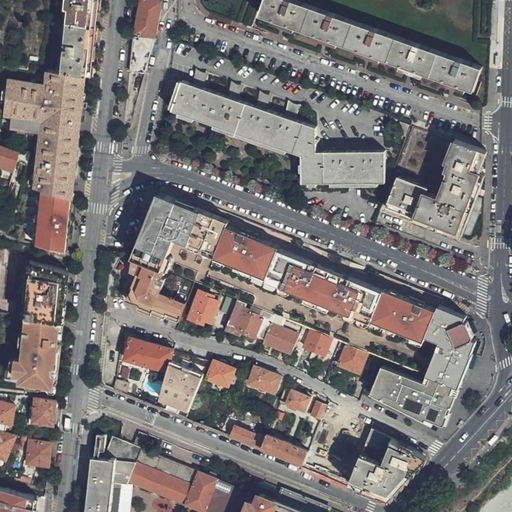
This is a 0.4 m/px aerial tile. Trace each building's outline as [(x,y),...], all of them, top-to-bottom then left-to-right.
[(98,1),(97,0),(55,0),(54,21),(77,23),(95,24),(98,1)] [(153,38),(156,38),(159,24),(162,5),(163,3),(162,1),(155,0),(142,0),(137,35),(153,38)] [(457,58),(388,34),(342,17),(293,0),(266,0),(261,14),(274,19),(272,23),(296,31),(297,27),(316,35),(315,38),(337,46),(339,42),(359,50),(357,53),(381,62),(382,58),(401,65),(399,68),(423,77),(425,73),(444,80),(443,84),(466,92),(468,88),(474,91),(483,68),(457,58)] [(93,46),(95,24),(77,23),(54,21),(48,70),(70,72),(82,74),(90,75),(93,46)] [(138,72),(145,73),(153,49),(155,39),(146,39),(133,37),(130,71),(138,72)] [(69,197),(82,74),(70,72),(48,70),(43,69),(41,81),(4,76),(0,113),(8,115),(37,118),(36,128),(29,187),(40,190),(60,194),(69,197)] [(318,152),(317,128),(295,120),(299,108),(291,105),(287,117),(267,109),(271,98),(262,95),(258,107),(238,99),(241,88),(233,85),(230,97),(203,87),(207,76),(198,74),(195,84),(185,81),(173,111),(228,130),(273,145),(304,156),(304,184),(385,184),(385,152),(318,152)] [(8,115),(7,125),(36,128),(37,118),(8,115)] [(480,148),(457,140),(449,161),(451,162),(448,169),(451,170),(447,182),(441,198),(426,192),(428,187),(400,176),(389,206),(461,234),(472,204),(481,181),(483,174),(477,172),(481,160),(485,150),(480,148)] [(0,167),(10,171),(16,151),(0,146),(0,167)] [(60,194),(40,190),(34,240),(56,245),(64,246),(69,197),(60,194)] [(408,325),(420,329),(424,318),(430,303),(402,292),(384,286),(383,288),(361,279),(349,275),(347,280),(341,278),(343,272),(317,262),(314,268),(309,266),(311,259),(275,245),(274,245),(274,244),(257,237),(258,234),(236,225),(235,229),(220,223),(222,219),(157,195),(149,213),(153,215),(145,236),(142,235),(133,258),(135,259),(150,265),(165,271),(178,240),(192,246),(193,243),(220,254),(218,259),(263,276),(274,281),(329,301),(353,311),(355,308),(372,314),(406,328),(408,325)] [(146,212),(138,234),(142,235),(145,236),(153,215),(149,213),(146,212)] [(224,214),(222,219),(220,223),(235,229),(236,225),(258,234),(257,237),(274,244),(274,245),(275,245),(311,259),(309,266),(314,268),(317,262),(343,272),(341,278),(347,280),(349,275),(361,279),(364,272),(343,264),(345,260),(316,249),(314,254),(296,246),(297,242),(224,214)] [(0,314),(11,316),(19,242),(0,238),(0,314)] [(226,295),(238,299),(242,301),(251,305),(262,309),(276,314),(284,318),(305,326),(322,332),(342,341),(349,343),(370,352),(379,355),(384,357),(395,361),(403,364),(406,366),(416,337),(420,329),(408,325),(406,328),(372,314),(355,308),(353,311),(329,301),(274,281),(263,276),(218,259),(220,254),(193,243),(192,246),(178,240),(165,271),(171,273),(186,279),(197,283),(208,287),(226,295)] [(70,258),(71,248),(64,246),(56,245),(55,255),(70,258)] [(194,289),(197,283),(186,279),(171,273),(165,271),(150,265),(135,259),(133,258),(131,271),(129,288),(133,290),(129,302),(166,317),(180,323),(185,312),(189,302),(194,289)] [(66,295),(69,270),(30,260),(24,317),(63,321),(66,295)] [(384,286),(402,292),(405,283),(365,268),(364,272),(361,279),(383,288),(384,286)] [(430,303),(433,294),(405,283),(402,292),(430,303)] [(212,322),(220,302),(213,299),(214,296),(200,291),(191,313),(190,318),(204,324),(205,319),(212,322)] [(440,296),(433,294),(430,303),(436,305),(437,302),(440,296)] [(230,316),(236,301),(227,297),(222,312),(230,316)] [(242,301),(238,299),(234,310),(227,330),(241,336),(242,332),(258,338),(258,336),(266,339),(273,322),(276,314),(262,309),(251,305),(242,301)] [(408,366),(409,367),(415,369),(425,373),(427,374),(433,376),(450,383),(459,387),(471,354),(469,353),(471,349),(453,345),(455,341),(463,318),(462,317),(463,312),(459,310),(437,302),(436,305),(430,303),(424,318),(420,329),(422,330),(408,366)] [(284,318),(276,314),(273,322),(266,339),(264,343),(273,346),(293,354),(298,342),(305,326),(284,318)] [(62,333),(63,321),(24,317),(20,359),(13,358),(12,371),(13,371),(14,374),(14,376),(25,377),(24,383),(56,386),(61,345),(59,345),(60,333),(62,333)] [(466,319),(463,318),(455,341),(453,345),(471,349),(475,338),(471,336),(472,332),(466,319)] [(327,353),(335,357),(342,341),(322,332),(305,326),(298,342),(306,345),(306,347),(320,353),(326,355),(327,353)] [(175,351),(175,349),(131,337),(130,340),(128,349),(125,359),(169,371),(175,351)] [(370,352),(349,343),(342,360),(340,365),(361,374),(368,356),(370,352)] [(204,375),(210,361),(175,351),(169,371),(163,392),(163,394),(171,398),(181,402),(191,406),(197,392),(204,375)] [(285,378),(214,360),(187,419),(227,435),(235,417),(267,427),(285,378)] [(459,387),(427,374),(424,381),(383,366),(373,393),(382,398),(420,416),(428,421),(438,425),(440,422),(443,423),(445,422),(459,387)] [(130,384),(116,381),(114,390),(127,395),(130,384)] [(288,386),(281,403),(289,407),(304,414),(311,397),(296,390),(288,386)] [(32,421),(52,423),(55,399),(34,397),(32,421)] [(170,402),(179,406),(181,402),(171,398),(170,402)] [(0,420),(10,422),(14,404),(0,401),(0,420)] [(312,416),(322,420),(329,406),(318,401),(312,416)] [(179,406),(189,410),(190,408),(191,406),(181,402),(179,406)] [(364,440),(367,442),(373,427),(344,413),(329,406),(322,420),(337,427),(364,440)] [(362,445),(278,411),(267,436),(265,440),(262,448),(347,484),(362,445)] [(245,442),(262,448),(265,440),(267,436),(260,433),(259,435),(236,426),(231,436),(245,442)] [(357,468),(350,484),(369,491),(383,496),(387,488),(397,492),(399,490),(401,482),(405,484),(407,475),(412,477),(414,468),(418,470),(419,461),(422,462),(420,452),(404,444),(373,427),(367,442),(361,458),(357,468)] [(0,457),(4,459),(14,434),(0,431),(0,457)] [(136,444),(120,438),(114,436),(108,451),(105,457),(95,456),(92,477),(92,483),(88,511),(119,511),(132,481),(150,489),(204,510),(209,511),(340,511),(310,499),(283,488),(277,500),(261,493),(259,499),(245,494),(247,488),(201,470),(179,462),(147,449),(136,444)] [(49,465),(51,442),(29,440),(26,463),(49,465)] [(0,511),(36,511),(38,498),(0,487),(0,511)]
